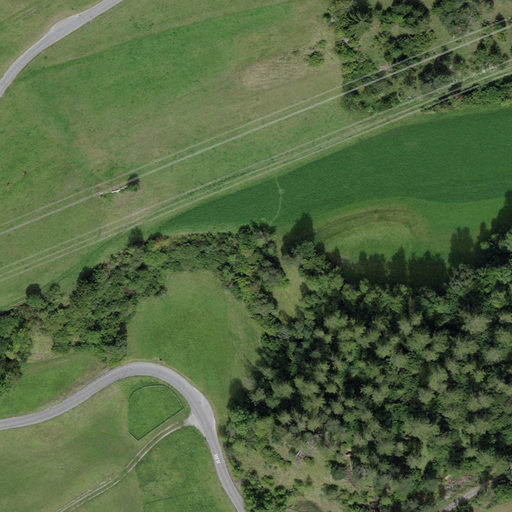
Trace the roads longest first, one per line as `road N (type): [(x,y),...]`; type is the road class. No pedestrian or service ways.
road 1 (track): [(511,80),(199,195),(0,315)]
road 2 (unclassified): [(242,511),(193,402),(162,379),(117,380),(63,415),(0,432)]
road 3 (track): [(202,417),(72,511)]
road 4 (unclassified): [(0,96),(47,47),(123,0)]
